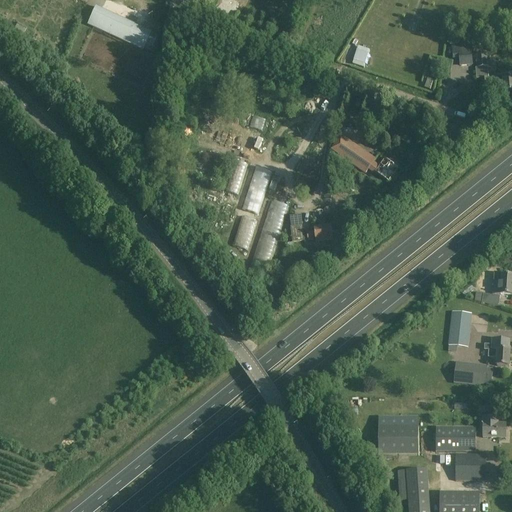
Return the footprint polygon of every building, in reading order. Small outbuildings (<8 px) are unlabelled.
[(151,51),(158,36),(95,7),(87,25),(143,50),(144,48),(151,51)] [(473,65),(471,44),(458,45),(460,66),(473,65)] [(487,67),(486,45),(476,45),(477,68),(487,67)] [(370,49),(365,62),(389,70),(393,57),(370,49)] [(440,73),(450,76),(453,62),(443,60),(440,73)] [(438,63),(432,61),(428,72),(434,74),(438,63)] [(488,78),(488,71),(476,72),(476,79),(481,79),(481,92),(490,92),(488,78)] [(511,92),(511,76),(493,78),(494,83),(491,84),(492,94),(503,93),(511,92)] [(427,79),(424,88),(430,90),(433,81),(427,79)] [(253,116),(249,127),(270,133),(273,122),(253,116)] [(377,167),(373,164),(376,160),(350,142),(338,160),(348,167),(349,164),(365,175),(369,169),(389,183),(398,169),(383,159),(377,167)] [(239,196),(248,165),(235,161),(226,192),(239,196)] [(258,218),(270,172),(255,168),(242,214),(258,218)] [(271,201),(254,263),(270,267),(287,205),(271,201)] [(240,217),(234,247),(250,250),(256,220),(240,217)] [(304,241),(302,226),(291,227),(292,242),(304,241)] [(307,233),(303,234),(304,241),(304,242),(308,242),(308,240),(315,239),(316,242),(333,240),(331,226),(314,228),(315,232),(307,233)] [(481,272),(475,284),(483,287),(489,275),(481,272)] [(511,276),(501,276),(501,284),(493,283),(493,294),(511,295),(511,276)] [(500,297),(476,292),(475,301),(499,305),(500,297)] [(468,348),(472,315),(452,313),(448,346),(468,348)] [(509,341),(493,341),(493,345),(484,345),(484,350),(488,351),(488,359),(497,359),(496,366),(510,367),(511,351),(509,350),(509,341)] [(486,366),(456,363),(454,383),(485,386),(486,366)] [(492,403),(479,403),(479,412),(492,412),(492,403)] [(499,418),(484,418),(484,423),(483,438),(506,439),(507,424),(499,424),(499,418)] [(419,427),(379,427),(379,456),(419,456),(419,427)] [(436,429),(436,452),(476,453),(476,429),(436,429)] [(486,455),(456,455),(456,482),(486,482),(486,455)] [(430,511),(427,470),(407,471),(409,511),(430,511)] [(479,511),(480,494),(440,494),(439,511),(479,511)]
